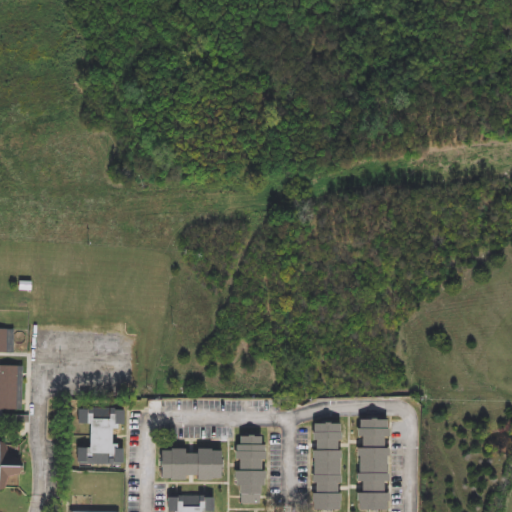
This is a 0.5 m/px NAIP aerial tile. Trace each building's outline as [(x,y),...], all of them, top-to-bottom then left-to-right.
[(21,366),(21,413),(0,413),(0,329),(13,329),(13,353),(1,353),(1,366),(21,366)] [(119,465),(74,464),(75,447),(85,447),(85,425),(74,424),(75,407),(120,408),(119,429),(108,428),(108,444),(119,444),(119,465)] [(386,418),(386,482),(383,482),(383,492),(387,492),(387,511),(354,511),(353,419),(386,418)] [(340,511),(310,511),(309,423),(339,423),(340,511)] [(262,436),(260,505),(233,504),(234,435),(262,436)] [(222,449),(222,479),(156,479),(156,449),(222,449)] [(0,459),(18,459),(18,477),(10,477),(10,488),(0,488),(0,459)] [(173,511),(164,511),(164,496),(211,496),(211,511),(173,511)]
